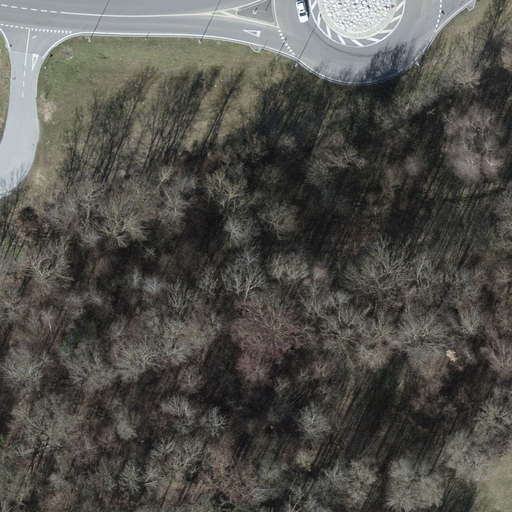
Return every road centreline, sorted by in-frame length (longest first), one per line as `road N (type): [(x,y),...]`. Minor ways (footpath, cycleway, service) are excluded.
road 1 (primary): [(296,10),(149,16),(0,4)]
road 2 (primary): [(296,10),(319,49),(364,62),(405,42),(421,0)]
